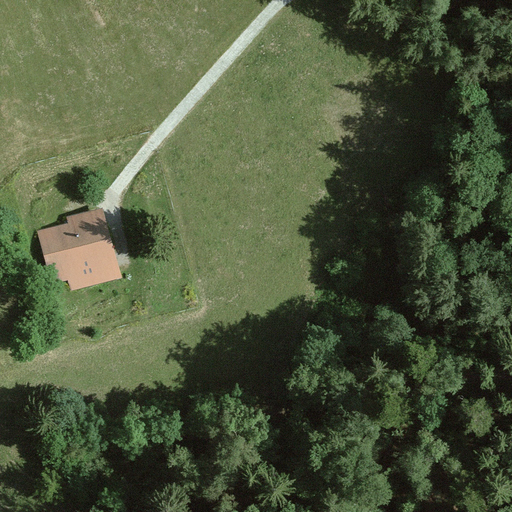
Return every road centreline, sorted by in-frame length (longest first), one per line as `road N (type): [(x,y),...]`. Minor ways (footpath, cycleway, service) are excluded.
road 1 (track): [(283,0),(107,204)]
road 2 (track): [(511,115),(382,0)]
